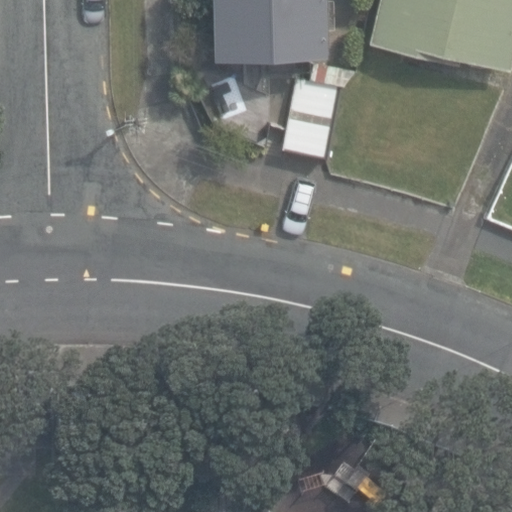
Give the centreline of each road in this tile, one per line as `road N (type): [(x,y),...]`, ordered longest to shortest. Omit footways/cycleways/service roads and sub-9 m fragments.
road 1 (residential): [(53,275),(286,298),(511,376)]
road 2 (residential): [(45,0),(53,275)]
